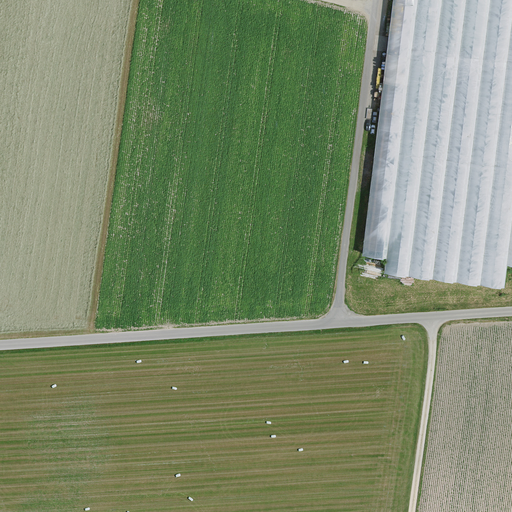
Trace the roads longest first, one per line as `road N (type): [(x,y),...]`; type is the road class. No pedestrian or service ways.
road 1 (unclassified): [(511,312),(0,345)]
road 2 (track): [(335,323),(376,0)]
road 3 (track): [(412,511),(431,317)]
